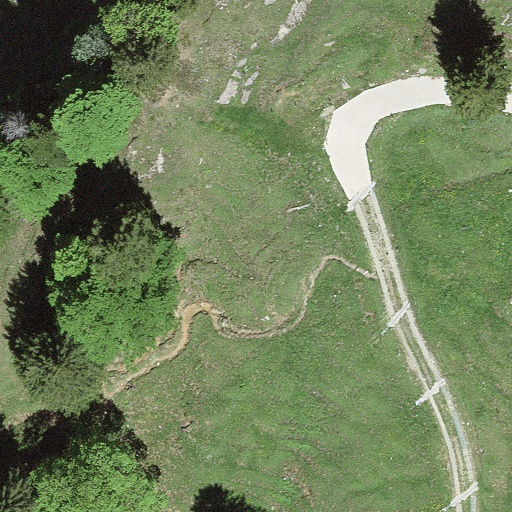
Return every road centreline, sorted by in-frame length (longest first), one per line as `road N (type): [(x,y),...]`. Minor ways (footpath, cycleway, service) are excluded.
road 1 (track): [(379,259),(341,128),(369,104),(431,95),(511,105)]
road 2 (track): [(465,511),(440,395),(379,259)]
